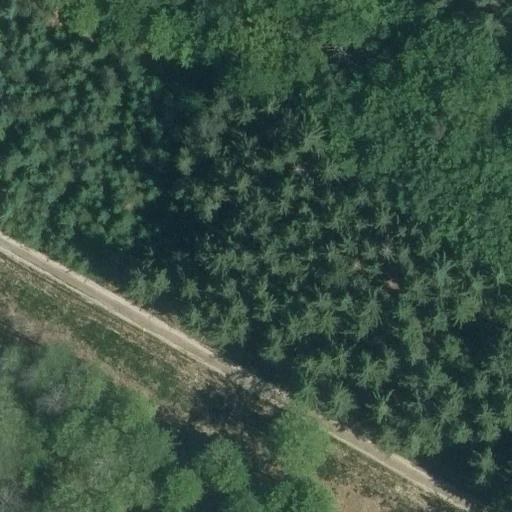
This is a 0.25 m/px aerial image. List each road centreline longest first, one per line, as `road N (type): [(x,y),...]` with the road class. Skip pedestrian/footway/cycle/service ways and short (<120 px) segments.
road 1 (track): [(484,511),(0,238)]
road 2 (track): [(350,0),(511,89)]
